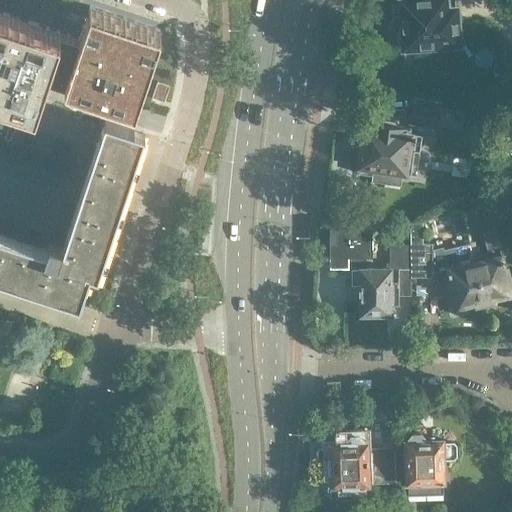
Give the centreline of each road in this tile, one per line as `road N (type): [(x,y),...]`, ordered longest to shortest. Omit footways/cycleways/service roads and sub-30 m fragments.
road 1 (primary): [(275,370),(279,204),(309,0)]
road 2 (unclassified): [(121,328),(200,73),(203,17),(183,0)]
road 3 (primary): [(267,0),(243,155),(237,328)]
road 4 (residential): [(486,370),(275,370)]
road 5 (unclassified): [(0,455),(54,455),(68,444),(121,328)]
road 6 (primary): [(237,328),(245,511)]
road 7 (primary): [(269,511),(275,370)]
